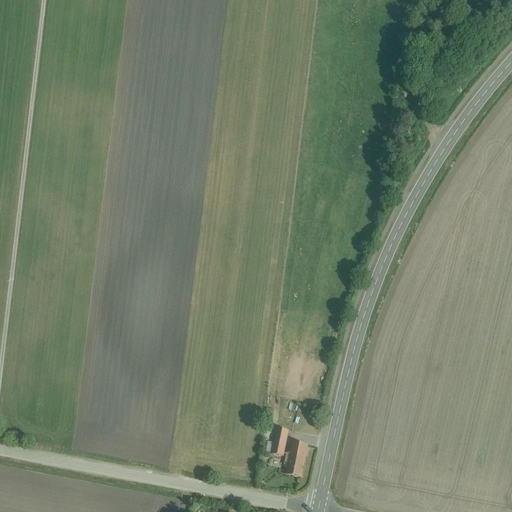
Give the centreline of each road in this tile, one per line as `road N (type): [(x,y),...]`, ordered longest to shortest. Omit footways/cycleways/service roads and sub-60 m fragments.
road 1 (secondary): [(511,60),(448,142),(391,243),(353,347),(318,511)]
road 2 (unclassified): [(0,451),(318,511)]
road 3 (unknown): [(31,0),(0,243)]
